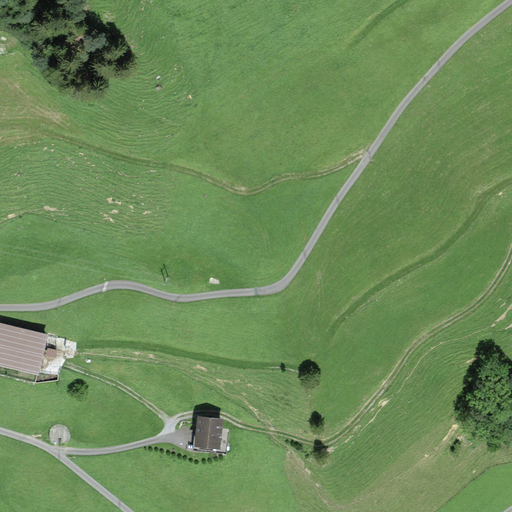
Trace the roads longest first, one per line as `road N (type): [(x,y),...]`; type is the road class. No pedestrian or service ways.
road 1 (unclassified): [(509,0),(400,108),(283,282),(189,296),(113,283),(41,304),(0,305)]
road 2 (track): [(511,180),(440,251),(361,299),(308,368),(246,366),(145,344),(75,346),(60,357),(64,363)]
road 3 (track): [(168,423),(216,412),(316,443),(331,439),(414,345),(484,295),(511,250)]
road 4 (track): [(0,124),(244,191),(320,173),(372,149)]
road 5 (track): [(50,449),(120,448),(163,436),(168,423),(124,388),(64,363)]
road 6 (unclassified): [(129,511),(50,449),(0,430)]
